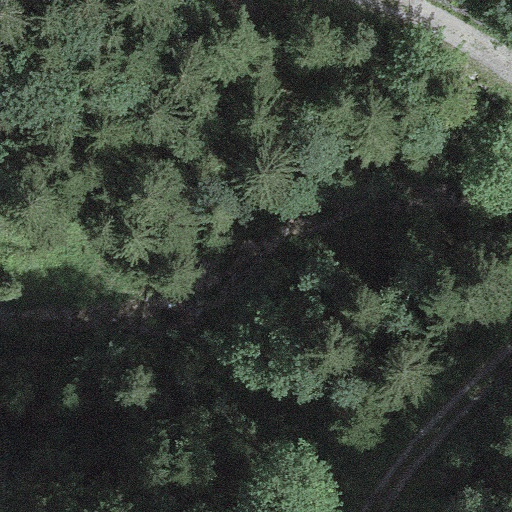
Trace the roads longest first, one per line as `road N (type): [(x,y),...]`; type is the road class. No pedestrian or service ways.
road 1 (track): [(511,362),(374,511)]
road 2 (track): [(382,0),(461,29),(511,65)]
